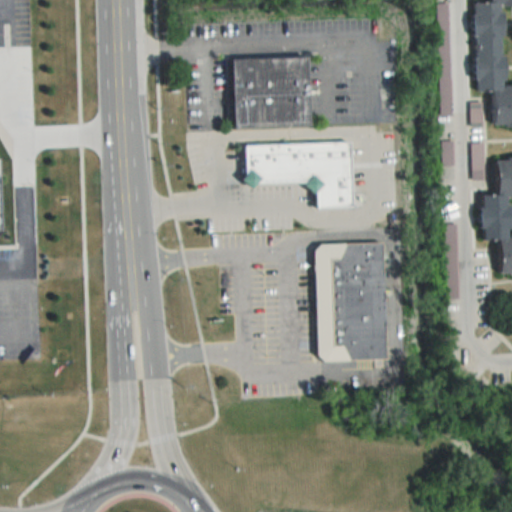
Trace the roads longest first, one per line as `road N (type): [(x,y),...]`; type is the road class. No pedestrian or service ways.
road 1 (residential): [(449,0),(463,335),(483,362),(511,363)]
road 2 (secondary): [(177,493),(158,417),(151,309),(128,238)]
road 3 (secondary): [(128,238),(117,300),(125,414),(99,490)]
road 4 (secondary): [(128,238),(111,0)]
